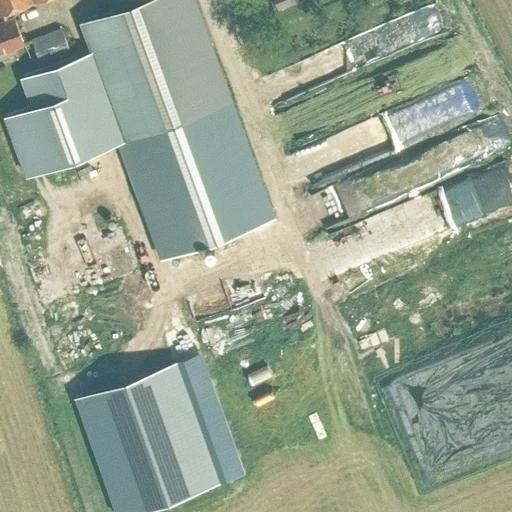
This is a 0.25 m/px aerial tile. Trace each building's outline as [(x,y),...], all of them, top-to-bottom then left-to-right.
[(0,0),(0,14),(2,21),(0,22),(0,50),(24,42),(14,17),(12,17),(10,11),(40,0),(0,0)] [(109,0),(112,8),(79,20),(90,49),(20,74),(31,105),(4,115),(26,174),(233,98),(196,0),(109,0)] [(269,0),(274,10),(296,0),(269,0)] [(70,47),(63,28),(32,40),(39,59),(70,47)] [(484,61),(475,30),(454,36),(463,66),(484,61)] [(476,78),(380,115),(391,141),(486,104),(476,78)] [(302,176),(365,148),(374,144),(367,128),(294,160),(302,176)] [(154,228),(152,238),(154,247),(158,256),(165,263),(174,267),(183,269),(193,267),(201,263),(208,256),(213,247),(214,238),(213,228),(208,219),(201,213),(193,208),(183,207),(174,208),(165,213),(158,219),(154,228)] [(116,511),(128,511),(220,479),(176,358),(74,395),(116,511)]
